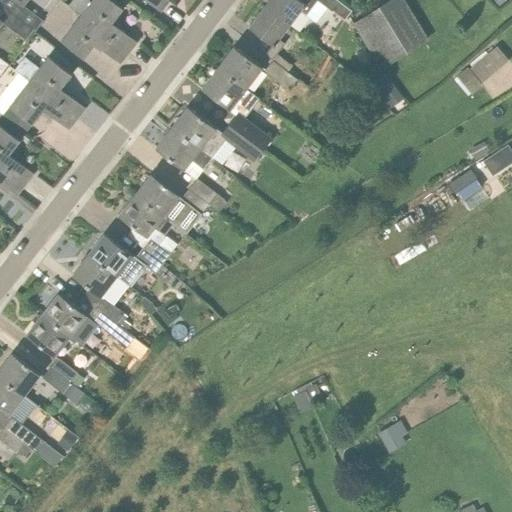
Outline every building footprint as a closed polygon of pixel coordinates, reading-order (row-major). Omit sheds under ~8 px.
[(79,15),(128,53),(137,42),(111,22),(122,7),(113,0),(90,0),(90,1),(88,0),(72,0),(68,6),(79,15)] [(146,0),(160,12),(169,0),(168,0),(146,0)] [(269,0),(265,6),(290,25),(300,11),(305,15),(316,1),(344,21),(352,11),(337,0),(306,0),(304,3),(300,0),(269,0)] [(381,65),(431,38),(410,0),(383,0),(355,15),(381,65)] [(272,60),(287,72),(292,66),(276,53),(282,45),(278,41),(290,25),(265,6),(249,27),(272,44),(263,55),(271,61),(272,60)] [(120,63),(128,53),(79,15),(60,39),(83,58),(94,43),(120,63)] [(25,39),(33,30),(25,23),(17,33),(25,39)] [(234,46),(218,67),(245,88),(261,67),(234,46)] [(471,94),(509,61),(497,47),(470,69),(468,67),(457,77),(471,94)] [(48,55),(28,81),(77,118),(85,107),(60,88),(71,73),(48,55)] [(287,72),(272,60),(271,61),(264,71),(289,91),(297,80),(287,72)] [(244,88),(245,88),(218,67),(202,88),(229,109),(235,115),(229,123),(264,149),(271,139),(244,118),(258,99),(244,88)] [(386,109),(402,97),(383,73),(372,82),(382,95),(378,98),(386,109)] [(8,106),(9,107),(3,115),(24,131),(31,123),(32,123),(43,109),(68,129),(77,118),(28,81),(8,106)] [(188,106),(172,127),(199,148),(216,126),(188,106)] [(19,139),(24,131),(3,115),(0,119),(0,164),(25,184),(34,173),(8,154),(19,139)] [(264,149),(229,123),(220,134),(255,161),(264,149)] [(212,158),(199,148),(172,127),(156,148),(182,169),(190,159),(204,169),(212,158)] [(486,157),(496,173),(511,162),(511,144),(510,141),(486,157)] [(0,164),(0,181),(17,195),(25,184),(0,164)] [(452,178),(461,197),(483,187),(474,168),(452,178)] [(181,198),(178,196),(179,195),(151,173),(135,194),(162,215),(173,224),(187,234),(188,233),(180,227),(193,210),(201,215),(202,214),(201,214),(181,198)] [(197,178),(189,189),(209,204),(208,204),(219,212),(226,203),(220,199),(221,198),(197,178)] [(209,204),(189,189),(181,198),(201,214),(208,204),(209,204)] [(150,239),(143,249),(163,264),(171,254),(159,245),(165,236),(173,224),(162,215),(135,194),(119,215),(146,236),(150,239)] [(135,258),(131,255),(105,233),(89,254),(116,275),(128,285),(144,265),(135,258)] [(155,274),(163,264),(143,249),(135,258),(144,265),(155,274)] [(101,295),(116,275),(89,254),(73,275),(99,294),(92,304),(127,330),(131,325),(125,321),(127,316),(101,295)] [(58,293),(42,314),(69,334),(68,336),(82,347),(98,326),(126,348),(135,338),(126,331),(127,330),(92,304),(85,314),(58,293)] [(155,302),(148,295),(144,301),(148,306),(155,302)] [(54,354),(68,336),(69,334),(42,314),(26,334),(54,354)] [(40,375),(12,353),(0,368),(0,376),(25,395),(40,375)] [(50,368),(70,383),(78,373),(58,358),(50,368)] [(70,383),(50,368),(42,378),(62,394),(70,383)] [(0,410),(8,417),(25,395),(0,376),(0,410)] [(77,389),(70,383),(62,394),(76,405),(84,394),(77,389)] [(276,414),(259,423),(265,436),(283,427),(276,414)] [(11,417),(4,427),(32,448),(31,449),(35,452),(43,442),(11,417)] [(378,432),(385,445),(401,436),(406,433),(399,420),(378,432)] [(32,448),(4,427),(0,432),(0,440),(24,459),(31,449),(32,448)] [(67,430),(57,443),(67,451),(77,438),(67,430)] [(64,457),(46,443),(38,453),(57,467),(64,457)]
